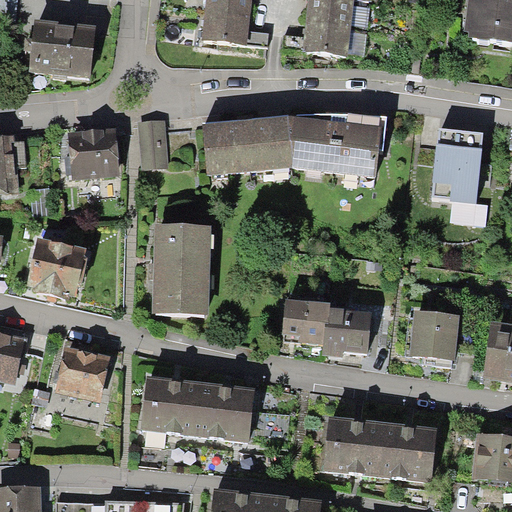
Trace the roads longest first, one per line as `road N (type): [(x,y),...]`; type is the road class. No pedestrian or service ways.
road 1 (residential): [(511,405),(270,369),(0,307)]
road 2 (residential): [(0,119),(333,94),(511,113)]
road 3 (residential): [(0,477),(246,485),(411,511)]
